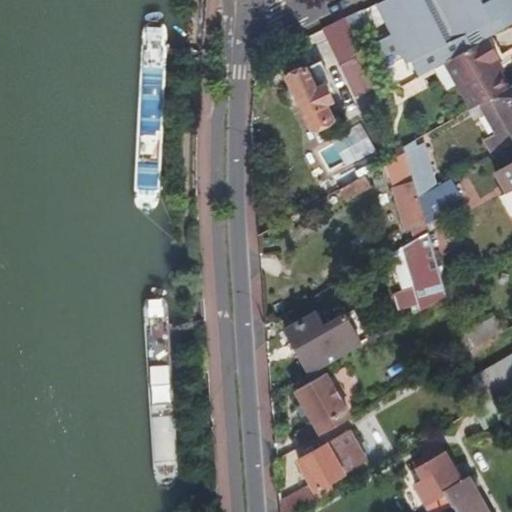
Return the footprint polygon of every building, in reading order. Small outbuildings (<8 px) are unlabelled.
[(383,69),(393,91),(433,68),(446,60),(487,37),(511,22),(511,0),(383,0),(377,3),(406,57),(383,69)] [(363,10),(344,19),(349,29),(368,21),(363,10)] [(344,19),(310,35),(314,43),(327,37),(356,94),(376,84),(349,29),(344,19)] [(474,108),(480,105),(509,87),(501,73),(493,60),(499,57),(500,56),(489,38),(487,38),(487,37),(446,60),(456,78),(474,108)] [(493,60),(501,73),(506,70),(499,57),(493,60)] [(443,86),(456,78),(446,60),(433,68),(443,86)] [(331,80),(321,61),(287,77),(304,113),(305,112),(312,127),(335,116),(328,102),(334,99),(326,83),(331,80)] [(486,141),(493,155),(511,143),(511,85),(509,87),(480,105),(497,135),(486,141)] [(366,127),(317,145),(326,169),(375,151),(366,127)] [(394,159),(406,152),(405,148),(393,155),(394,159)] [(408,159),(409,163),(418,197),(438,187),(418,153),(408,159)] [(413,213),(420,238),(429,233),(426,223),(418,197),(409,163),(399,168),(400,175),(394,177),(397,186),(394,187),(403,216),(413,213)] [(511,163),(497,172),(511,196),(511,163)] [(375,170),(331,196),(317,204),(321,212),(379,179),(375,170)] [(418,197),(426,223),(447,211),(444,206),(462,196),(453,178),(438,187),(418,197)] [(420,238),(401,248),(428,296),(445,286),(429,233),(420,238)] [(286,330),(310,374),(361,345),(343,315),(324,327),(316,313),(286,330)] [(464,350),(465,353),(504,331),(496,317),(460,337),(464,350)] [(491,400),(496,397),(511,387),(511,358),(479,377),(491,400)] [(297,433),(303,445),(351,417),(325,373),(298,389),(317,422),(297,433)] [(280,502),(281,511),(295,511),(335,490),(331,482),(368,461),(350,430),(300,459),(314,485),(280,502)] [(489,511),(470,477),(463,481),(446,452),(429,462),(425,458),(416,463),(424,478),(416,483),(427,502),(439,495),(447,509),(454,505),(457,511),(489,511)]
